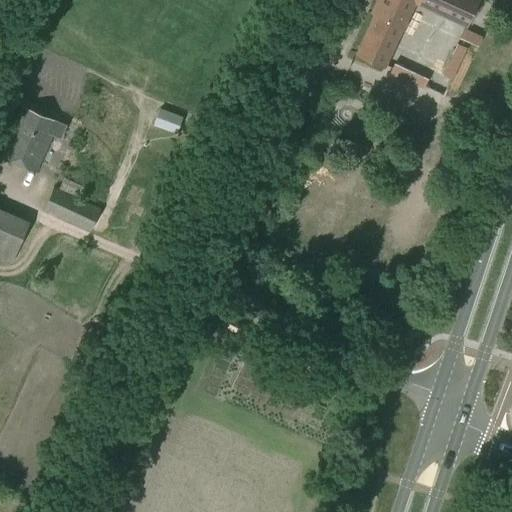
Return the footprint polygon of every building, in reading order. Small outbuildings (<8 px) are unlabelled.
[(466,25),(477,0),(377,0),(371,12),(375,14),(356,53),(384,67),(385,64),(415,2),(441,14),(466,25)] [(459,37),(464,40),(478,46),(482,36),(463,27),(459,37)] [(467,47),(462,45),(457,42),(442,75),(450,78),(452,79),(467,47)] [(428,78),(394,63),(392,67),(390,73),(423,88),(424,85),(428,78)] [(59,138),(65,124),(20,105),(0,151),(0,156),(35,171),(52,135),(59,138)] [(180,116),(160,109),(154,124),(175,131),(180,116)] [(89,230),(99,208),(78,197),(83,187),(64,178),(58,189),(53,186),(43,209),(89,230)] [(0,207),(0,258),(11,263),(29,220),(0,207)] [(87,326),(78,344),(98,354),(107,336),(87,326)]
